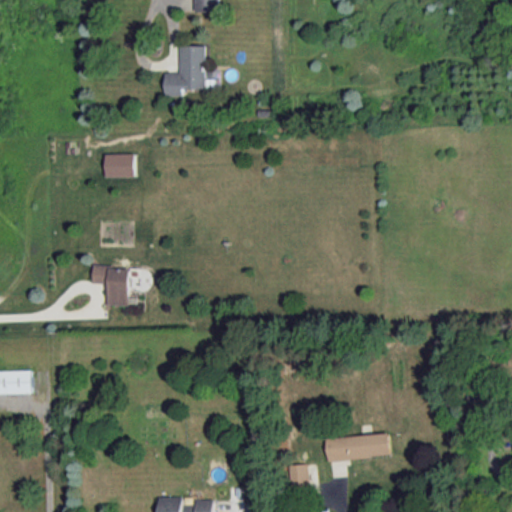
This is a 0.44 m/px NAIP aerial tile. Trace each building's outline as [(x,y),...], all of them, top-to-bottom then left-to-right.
[(196,0),(197,10),(221,10),(220,0),(196,0)] [(182,45),(183,71),(168,72),(169,94),(186,94),(186,87),(209,86),(208,44),(182,45)] [(137,174),(137,152),(108,153),(109,175),(137,174)] [(110,303),(131,304),(132,266),(96,264),(95,281),(111,282),(110,303)] [(0,369),(0,391),(35,391),(35,368),(0,369)] [(332,458),(394,454),(393,432),(330,436),(332,458)] [(311,484),(312,463),(295,462),(294,483),(311,484)] [(163,496),(162,511),(217,511),(217,498),(199,498),(199,503),(186,503),(186,495),(163,496)]
